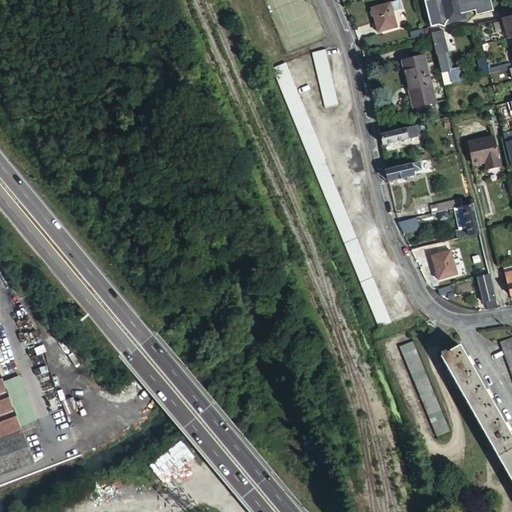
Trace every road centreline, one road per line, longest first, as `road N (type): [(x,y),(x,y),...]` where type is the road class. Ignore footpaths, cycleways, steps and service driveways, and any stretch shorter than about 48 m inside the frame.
road 1 (motorway): [(292,511),(0,162)]
road 2 (residential): [(328,0),(352,63),(380,210),(417,291),(449,319),(511,315)]
road 3 (trunk): [(0,198),(265,511)]
